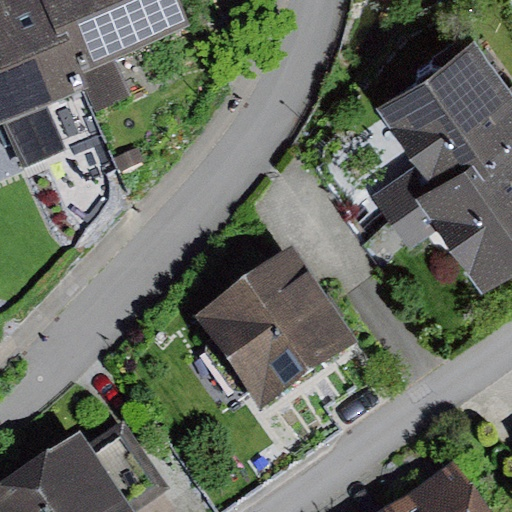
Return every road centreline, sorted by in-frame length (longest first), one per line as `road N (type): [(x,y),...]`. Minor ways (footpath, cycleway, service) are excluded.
road 1 (residential): [(313,0),(288,77),(48,378),(0,407)]
road 2 (residential): [(281,511),(511,347)]
